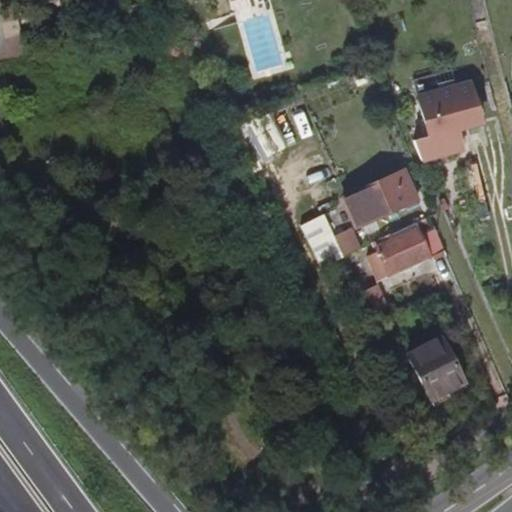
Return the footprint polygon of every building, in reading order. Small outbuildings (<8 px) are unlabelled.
[(265,110),(268,116),(293,106),(290,100),(265,110)] [(268,116),(265,110),(227,125),(248,165),(283,146),(268,116)] [(460,147),(445,115),(423,126),(429,137),(412,145),(421,166),(460,147)] [(352,228),(412,196),(397,168),(337,199),(352,228)] [(356,251),(347,231),(332,237),(321,216),(299,228),(321,269),(342,258),(356,251)] [(380,277),(440,248),(429,224),(416,230),(413,222),(386,235),(390,242),(375,249),(379,256),(372,259),(380,277)] [(385,307),(374,283),(362,290),(373,313),(385,307)] [(462,380),(439,336),(404,354),(427,398),(462,380)]
